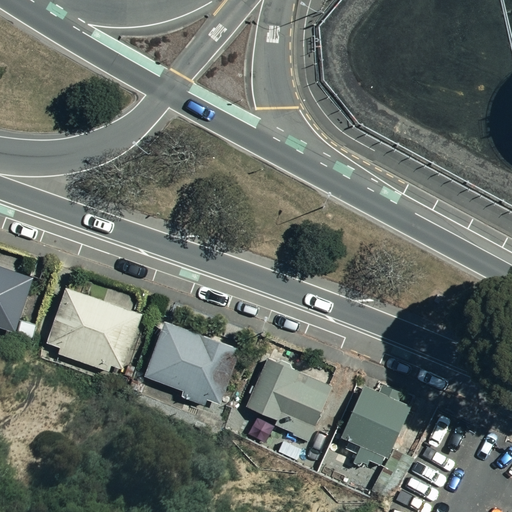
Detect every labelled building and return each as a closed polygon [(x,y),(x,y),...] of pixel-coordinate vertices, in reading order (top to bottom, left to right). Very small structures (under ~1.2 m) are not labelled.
[(0,328),(17,335),(38,280),(0,266),(0,328)] [(51,344),(63,349),(61,356),(112,374),(114,368),(126,372),(147,317),(71,290),(51,344)] [(226,343),(156,313),(131,372),(201,401),(226,343)] [(20,335),(35,340),(38,328),(24,324),(20,335)] [(326,382),(251,348),(226,404),(300,437),(326,382)] [(366,389),(338,447),(384,470),(413,413),(366,389)]
